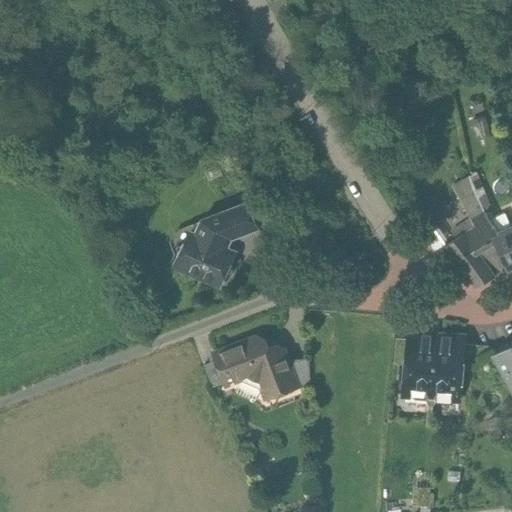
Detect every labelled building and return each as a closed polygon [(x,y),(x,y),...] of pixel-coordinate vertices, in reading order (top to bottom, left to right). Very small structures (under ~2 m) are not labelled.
[(485,117),(469,122),(474,140),(490,136),(485,117)] [(218,165),(204,171),(208,181),(222,175),(218,165)] [(491,209),(477,173),(470,175),(472,185),(472,186),(478,200),(484,213),(491,209)] [(470,175),(452,186),(465,206),(478,200),(472,186),(472,185),(470,175)] [(484,213),(478,200),(465,206),(473,220),(476,225),(476,226),(487,243),(490,241),(494,237),(498,233),(488,220),(484,213)] [(247,204),(208,218),(210,223),(200,226),(196,234),(191,232),(187,242),(172,247),(174,253),(170,261),(176,263),(177,260),(188,265),(187,268),(203,276),(204,277),(217,283),(222,273),(231,270),(228,261),(232,251),(224,248),(229,236),(255,227),(247,204)] [(511,227),(509,229),(502,214),(488,220),(498,233),(494,237),(505,271),(511,268),(511,227)] [(476,225),(473,220),(453,234),(456,239),(448,245),(437,253),(454,276),(463,269),(476,288),(494,278),(482,261),(490,256),(487,243),(476,226),(476,225)] [(436,228),(425,236),(437,253),(448,245),(436,228)] [(505,271),(493,248),(490,241),(487,243),(490,256),(482,261),(494,278),(505,271)] [(442,336),(430,335),(430,336),(423,335),(423,334),(408,333),(408,341),(405,366),(403,396),(429,399),(429,400),(432,400),(432,399),(458,402),(461,371),(463,346),(464,338),(450,336),(450,338),(442,337),(442,336)] [(272,343),(267,340),(260,342),(251,338),(213,351),(216,359),(223,380),(224,383),(248,375),(259,380),(266,398),(293,387),(294,387),(286,365),(288,360),(287,359),(285,354),(274,349),(272,343)] [(408,341),(396,339),(394,365),(405,366),(408,341)] [(511,344),(493,354),(511,385),(511,344)] [(475,347),(463,346),(461,371),(473,372),(475,347)] [(309,358),(287,359),(288,360),(286,365),(294,387),(293,387),(295,391),(310,385),(309,358)] [(216,359),(203,363),(212,384),(223,380),(216,359)] [(511,481),(496,484),(498,504),(511,502),(511,481)]
